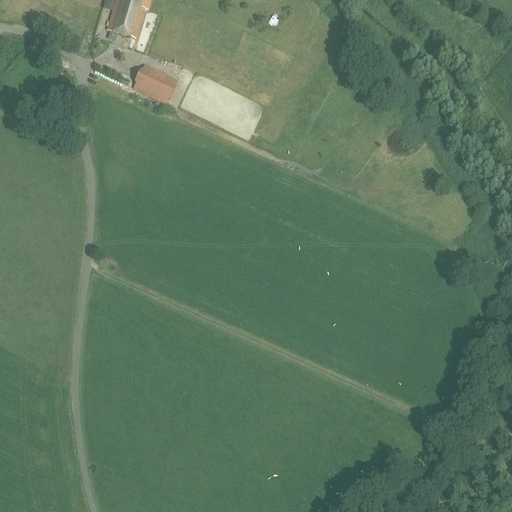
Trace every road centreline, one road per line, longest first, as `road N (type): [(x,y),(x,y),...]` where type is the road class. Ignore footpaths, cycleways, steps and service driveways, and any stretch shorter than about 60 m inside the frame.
road 1 (unclassified): [(0,28),(71,56),(84,73),(93,200),(77,402),(94,511)]
road 2 (track): [(89,260),(111,278),(480,444),(499,461),(511,511)]
